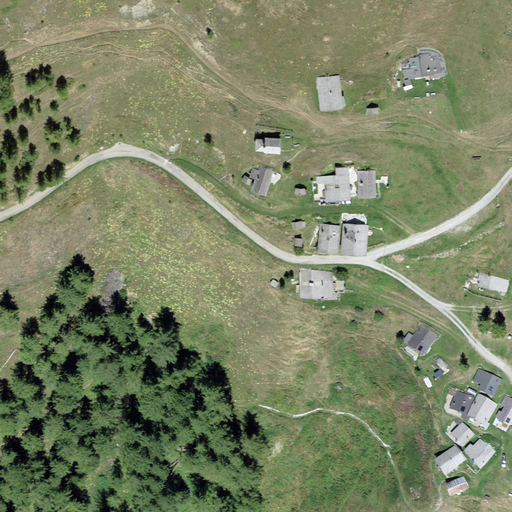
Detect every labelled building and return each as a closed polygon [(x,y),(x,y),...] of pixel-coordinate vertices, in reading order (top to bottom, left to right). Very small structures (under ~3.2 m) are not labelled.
[(415,53),(402,61),(401,81),(440,76),(435,56),(415,53)] [(333,76),(314,77),(315,109),(335,107),(333,76)] [(271,139),(244,136),(242,149),(269,152),(271,139)] [(269,173),(256,166),(241,186),(254,195),(269,173)] [(345,168),(313,177),(312,203),(342,199),(345,168)] [(370,170),(356,170),(353,197),(369,195),(370,170)] [(365,224),(340,221),(337,226),(332,250),(360,254),(365,224)] [(337,226),(318,223),(311,249),(332,250),(337,226)] [(328,272),(297,267),(289,294),(324,294),(328,272)] [(503,281),(475,272),(471,284),(502,291),(503,281)] [(439,335),(422,325),(403,343),(417,356),(439,335)] [(501,382),(477,371),(472,383),(478,388),(477,392),(489,398),(501,382)] [(472,401),(453,391),(445,409),(463,414),(472,401)] [(495,407),(475,395),(472,401),(463,414),(482,428),(495,407)] [(511,401),(506,400),(495,425),(506,429),(511,417),(511,401)] [(473,437),(462,426),(445,434),(459,449),(473,437)] [(478,442),(462,455),(475,473),(493,454),(478,442)] [(427,462),(440,478),(462,462),(452,447),(427,462)] [(459,478),(437,487),(441,498),(464,489),(459,478)]
